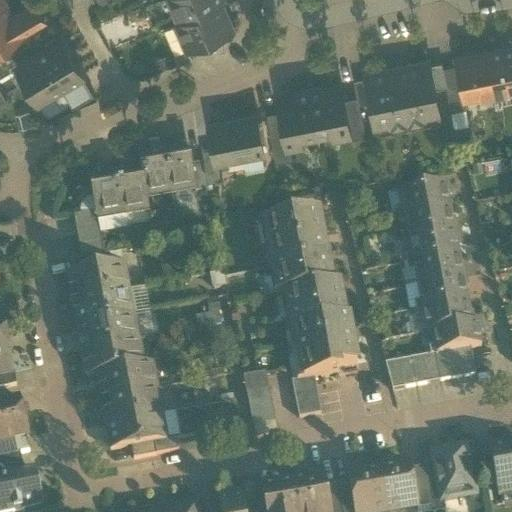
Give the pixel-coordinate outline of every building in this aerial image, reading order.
[(0,0),(0,47),(22,34),(44,20),(34,4),(12,17),(1,0),(0,0)] [(169,0),(179,20),(221,2),(224,0),(169,0)] [(232,28),(221,2),(179,20),(175,22),(186,48),(232,28)] [(172,21),(164,23),(170,49),(178,47),(172,21)] [(25,81),(37,102),(61,88),(82,76),(61,40),(22,62),(31,77),(25,81)] [(511,43),(485,49),(493,92),(511,88),(511,43)] [(465,97),(493,92),(485,49),(456,54),(458,64),(464,98),(465,97)] [(400,65),(397,65),(407,120),(425,117),(423,110),(437,107),(438,115),(439,114),(435,89),(430,63),(429,59),(406,64),(406,65),(400,66),(400,65)] [(435,89),(447,87),(443,67),(442,61),(430,63),(435,89)] [(16,66),(25,81),(31,77),(22,62),(16,66)] [(458,64),(443,67),(447,87),(451,110),(467,107),(465,97),(464,98),(458,64)] [(390,123),(407,120),(397,65),(394,66),(394,67),(388,68),(388,67),(364,71),(365,76),(370,101),(375,126),(376,126),(375,119),(388,116),(390,123)] [(61,88),(72,107),(93,95),(82,76),(61,88)] [(354,78),(357,96),(358,103),(370,101),(365,76),(354,78)] [(338,83),(309,88),(317,133),(332,131),(331,124),(344,122),(345,128),(346,128),(347,128),(341,98),(338,83)] [(288,139),(317,133),(309,88),(279,94),(282,110),(287,139),(288,139)] [(364,135),(358,103),(357,96),(341,98),(347,128),(346,128),(348,138),(364,135)] [(423,110),(425,117),(438,115),(437,107),(423,110)] [(266,113),(275,160),(291,157),(288,139),(287,139),(282,110),(266,113)] [(214,146),(216,159),(218,159),(261,151),(254,114),(209,123),(214,146)] [(375,119),(376,126),(390,123),(388,116),(375,119)] [(331,124),(332,131),(345,128),(344,122),(331,124)] [(187,143),(161,147),(170,194),(194,190),(195,189),(191,168),(187,143)] [(200,149),(203,166),(206,181),(221,178),(218,159),(216,159),(214,146),(200,149)] [(137,152),(139,164),(146,199),(170,194),(161,147),(137,152)] [(148,211),(146,199),(139,164),(115,168),(123,215),(148,211)] [(209,193),(206,181),(203,166),(191,168),(195,189),(194,190),(196,196),(209,193)] [(97,220),(123,215),(115,168),(88,173),(95,215),(96,220),(97,220)] [(397,212),(399,220),(449,211),(445,187),(401,195),(404,211),(397,212)] [(407,226),(410,242),(453,234),(449,211),(399,220),(400,228),(407,226)] [(273,269),(274,269),(326,259),(317,213),(265,223),(273,269)] [(74,219),(77,236),(100,232),(97,220),(96,220),(95,215),(74,219)] [(77,236),(79,248),(102,244),(100,232),(77,236)] [(406,259),(408,267),(458,257),(453,234),(410,242),(413,258),(406,259)] [(79,248),(82,261),(104,257),(102,244),(79,248)] [(109,257),(104,257),(82,261),(73,263),(75,275),(112,268),(109,257)] [(416,273),(419,289),(462,280),(458,257),(408,267),(409,274),(416,273)] [(327,259),(326,259),(274,269),(279,297),(287,296),(332,287),(327,259)] [(70,276),(75,302),(126,293),(121,267),(112,268),(75,275),(70,276)] [(415,306),(416,313),(467,304),(462,280),(419,289),(422,304),(415,306)] [(290,329),(294,329),(345,319),(339,286),(332,287),(287,296),(291,318),(288,319),(290,329)] [(75,302),(80,327),(131,318),(126,293),(75,302)] [(428,335),(433,334),(471,327),(467,304),(416,313),(418,321),(425,319),(428,335)] [(0,377),(11,375),(7,351),(5,351),(3,343),(5,342),(1,319),(0,318),(0,317),(0,377)] [(108,337),(110,348),(136,343),(131,318),(80,327),(82,342),(108,337)] [(346,319),(345,319),(294,329),(304,383),(315,381),(339,376),(338,370),(357,367),(352,339),(350,339),(346,319)] [(477,326),(471,327),(433,334),(437,350),(430,351),(431,359),(435,358),(447,356),(458,353),(471,351),(476,350),(482,349),(477,326)] [(82,342),(84,352),(92,351),(110,348),(108,337),(82,342)] [(89,378),(99,376),(141,368),(136,343),(110,348),(92,351),(84,352),(89,378)] [(471,351),(458,353),(463,380),(476,377),(471,351)] [(452,382),(463,380),(458,353),(447,356),(452,382)] [(440,384),(452,382),(447,356),(435,358),(440,384)] [(428,386),(440,384),(435,358),(431,359),(423,360),(428,386)] [(417,389),(428,386),(423,360),(411,362),(417,389)] [(405,391),(417,389),(411,362),(400,365),(405,391)] [(393,393),(405,391),(400,365),(386,367),(393,393)] [(99,376),(104,401),(155,392),(151,366),(141,368),(99,376)] [(0,377),(0,391),(4,391),(17,387),(14,374),(11,375),(0,377)] [(243,379),(246,394),(269,389),(266,375),(243,379)] [(292,385),(294,397),(317,392),(315,381),(304,383),(292,385)] [(246,394),(248,405),(271,401),(269,389),(246,394)] [(104,401),(108,426),(160,417),(155,392),(104,401)] [(319,404),(317,392),(294,397),(297,408),(319,404)] [(0,443),(14,440),(26,437),(27,437),(19,400),(7,403),(0,404),(0,443)] [(248,405),(251,417),(273,413),(271,401),(248,405)] [(321,416),(319,404),(297,408),(299,420),(321,416)] [(253,429),(254,429),(275,425),(273,413),(251,417),(253,429)] [(165,443),(160,417),(108,426),(113,453),(132,449),(154,445),(165,443)] [(277,434),(275,425),(254,429),(256,439),(277,435),(277,434)] [(217,434),(219,445),(242,441),(240,429),(217,434)] [(30,453),(26,437),(14,440),(18,456),(21,456),(30,453)] [(0,460),(18,456),(14,440),(0,443),(0,460)] [(132,449),(135,461),(156,457),(179,452),(177,441),(165,443),(154,445),(132,449)] [(498,486),(500,496),(511,493),(511,446),(491,451),(493,461),(498,486)] [(435,467),(442,505),(443,504),(475,498),(466,449),(433,455),(435,467)] [(0,477),(4,479),(24,475),(21,456),(18,456),(0,460),(0,477)] [(481,463),(486,489),(498,486),(493,461),(481,463)] [(350,483),(355,511),(403,511),(415,510),(417,510),(409,472),(408,466),(379,472),(349,477),(350,483)] [(435,467),(423,470),(409,472),(417,510),(415,510),(415,511),(444,511),(443,504),(442,505),(435,467)] [(0,511),(19,511),(42,507),(34,472),(24,475),(4,479),(0,477),(0,511)] [(292,482),(298,511),(328,511),(324,488),(322,476),(292,482)] [(266,511),(298,511),(292,482),(262,487),(266,511)] [(355,511),(350,483),(337,486),(324,488),(328,511),(355,511)] [(221,511),(242,511),(240,498),(220,502),(221,511)]
